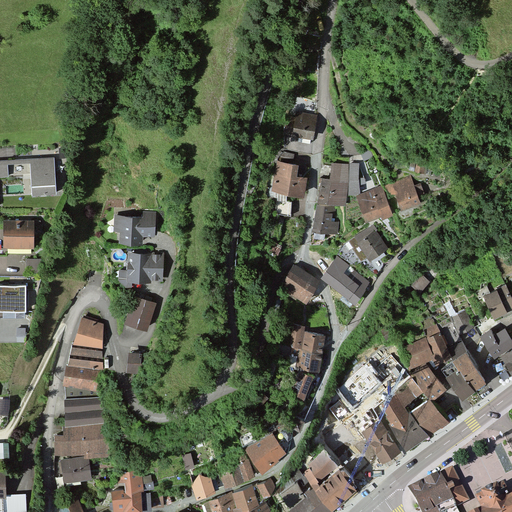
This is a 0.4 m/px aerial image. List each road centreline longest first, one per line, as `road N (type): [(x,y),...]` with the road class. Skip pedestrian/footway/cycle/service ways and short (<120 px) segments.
road 1 (residential): [(47,511),(51,405),(83,301),(95,298),(107,310),(126,385),(143,412),(165,416),(212,397)]
road 2 (residential): [(212,397),(232,350),(229,265),(250,147),(300,0)]
road 3 (residential): [(332,0),(320,159),(303,255)]
road 4 (residential): [(335,343),(302,432),(280,463),(169,511)]
road 5 (residential): [(468,200),(402,252),(335,343)]
road 6 (residential): [(212,397),(256,373),(278,276),(303,255)]
road 7 (primary): [(379,493),(511,394)]
